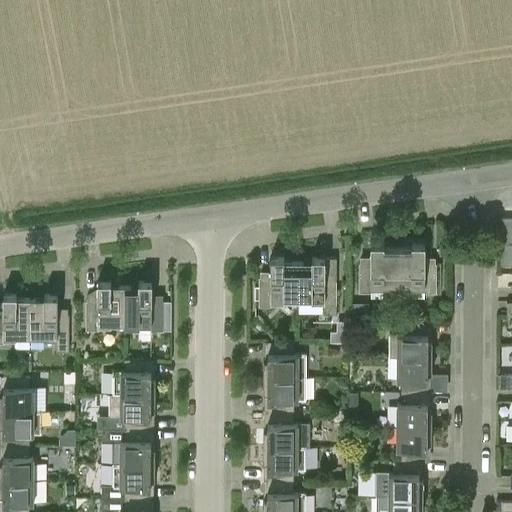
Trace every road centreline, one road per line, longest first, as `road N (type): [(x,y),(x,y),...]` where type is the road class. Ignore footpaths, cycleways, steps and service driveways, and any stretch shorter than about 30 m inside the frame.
road 1 (residential): [(468,511),(469,181)]
road 2 (residential): [(211,511),(215,217)]
road 3 (residential): [(215,217),(469,181)]
road 4 (residential): [(0,248),(215,217)]
